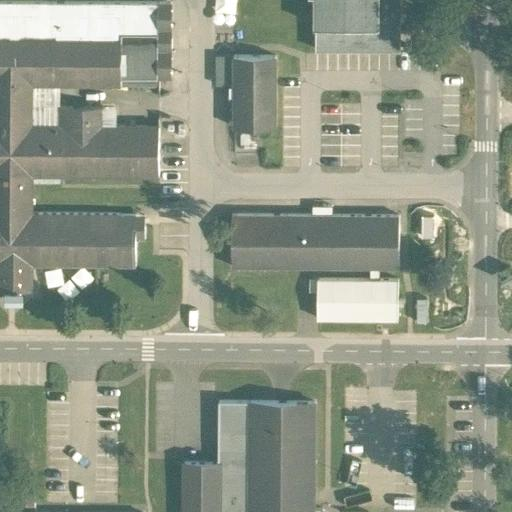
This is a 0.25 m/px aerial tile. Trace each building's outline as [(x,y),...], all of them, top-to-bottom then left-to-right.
[(0,0),(0,176),(31,176),(34,176),(158,177),(158,124),(102,124),(102,105),(57,106),(56,123),(33,123),(32,87),(119,85),(171,86),(171,0),(0,0)] [(400,0),(315,0),(315,50),(400,50),(400,0)] [(276,55),(233,55),(233,126),(275,127),(276,55)] [(32,212),(31,176),(0,176),(0,290),(10,291),(31,291),(32,266),(135,266),(136,240),(145,240),(145,222),(145,213),(32,212)] [(400,213),(234,214),(235,271),(400,270),(400,213)] [(397,278),(316,277),(317,318),(398,319),(397,278)] [(313,511),(314,488),(314,402),(220,402),(220,454),(220,459),(180,459),(180,511),(313,511)]
